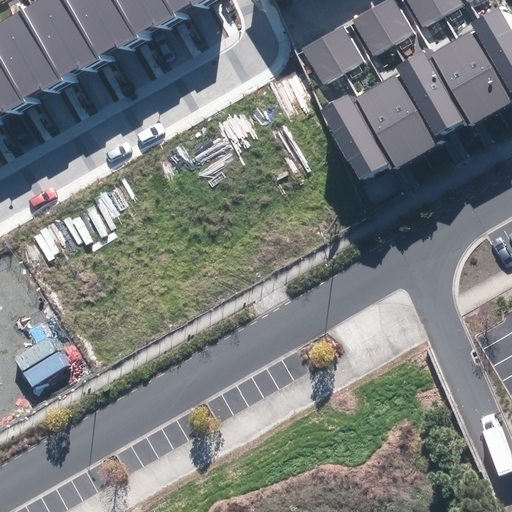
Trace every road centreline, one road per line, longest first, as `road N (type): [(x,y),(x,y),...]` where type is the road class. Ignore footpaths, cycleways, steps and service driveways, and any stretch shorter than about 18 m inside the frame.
road 1 (residential): [(0,487),(511,197)]
road 2 (residential): [(0,206),(261,54),(247,0)]
